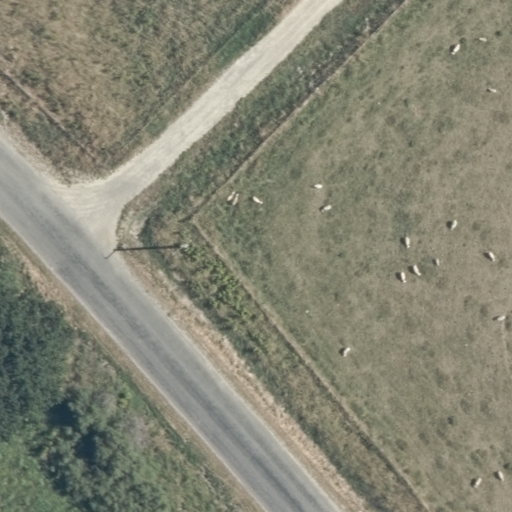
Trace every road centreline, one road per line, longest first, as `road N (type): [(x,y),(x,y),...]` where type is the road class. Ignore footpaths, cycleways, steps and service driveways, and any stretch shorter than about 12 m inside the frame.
road 1 (unclassified): [(302,511),(0,170)]
road 2 (track): [(71,243),(328,0)]
